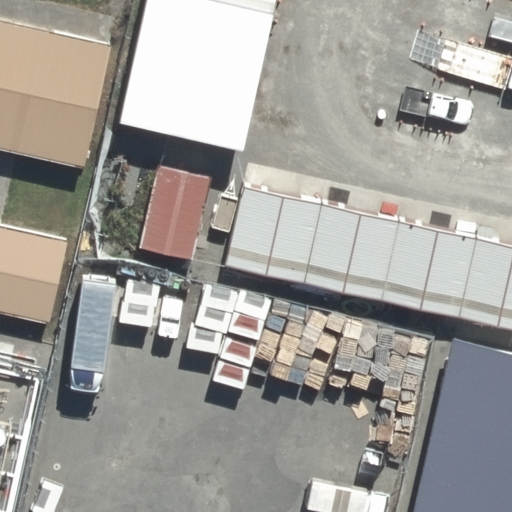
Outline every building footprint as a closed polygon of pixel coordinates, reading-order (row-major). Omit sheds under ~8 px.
[(273,0),(152,0),(124,134),(240,158),(273,0)] [(113,48),(0,23),(0,145),(88,164),(113,48)] [(190,256),(209,174),(159,163),(141,245),(190,256)] [(511,234),(238,172),(217,263),(511,330),(511,234)] [(0,311),(47,321),(63,242),(0,228),(0,311)]
